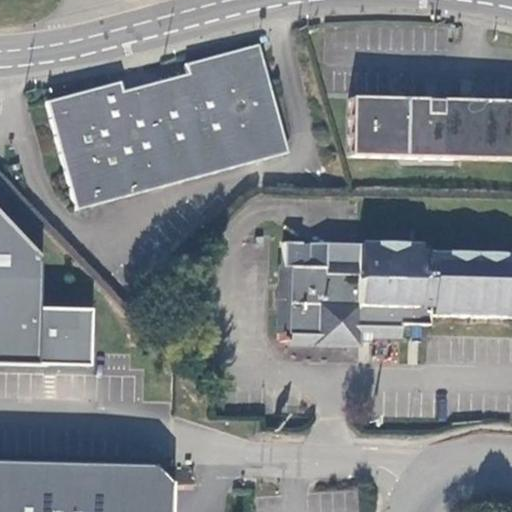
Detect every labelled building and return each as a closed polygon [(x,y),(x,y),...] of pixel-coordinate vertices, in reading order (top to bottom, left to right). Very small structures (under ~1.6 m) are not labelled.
[(74,213),(283,155),(255,49),(183,69),(185,78),(118,97),(116,88),(45,108),(74,213)] [(511,161),(511,103),(348,102),(348,159),(511,161)] [(0,366),(83,369),(84,354),(85,311),(32,310),(33,259),(0,224),(0,366)] [(323,248),(281,248),(281,270),(280,345),(365,346),(365,336),(393,336),(394,327),(424,328),(424,318),(511,319),(511,260),(429,259),(426,250),(355,249),(355,270),(323,270),(323,248)] [(150,466),(0,462),(0,511),(163,511),(164,480),(156,480),(156,472),(150,466)]
